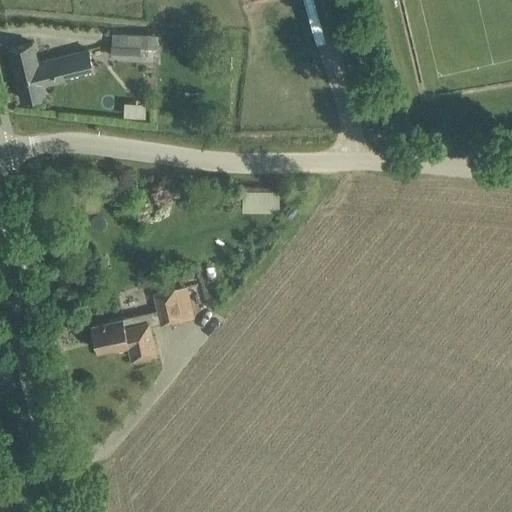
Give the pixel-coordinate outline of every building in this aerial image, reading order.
[(112,55),(141,57),(141,31),(113,31),(112,55)] [(33,41),(10,47),(22,98),(45,92),(43,83),(95,71),(89,47),(52,55),(52,58),(38,62),(33,41)] [(230,56),(218,56),(218,76),(230,76),(230,56)] [(241,188),(241,209),(277,210),(277,189),(241,188)] [(204,253),(219,256),(221,245),(206,242),(204,253)] [(183,319),(183,318),(195,315),(189,284),(175,287),(175,286),(153,292),(157,308),(133,314),(92,323),(98,349),(116,345),(117,347),(129,344),(132,358),(158,352),(151,323),(161,321),(162,324),(183,319)]
